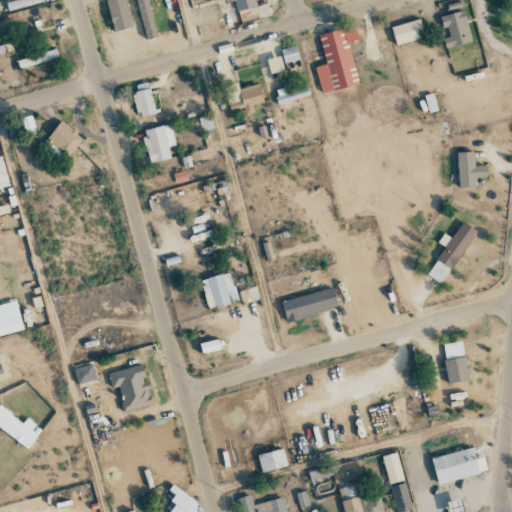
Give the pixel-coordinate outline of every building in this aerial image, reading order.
[(106,0),(112,31),(131,28),(126,0),(106,0)] [(135,0),(146,40),(157,37),(147,0),(135,0)] [(256,7),(254,0),(228,0),(229,2),(234,1),(236,11),(256,7)] [(472,41),(461,2),(447,6),(449,14),(441,16),(447,37),(442,38),(445,48),(472,41)] [(424,37),(419,19),(390,27),(395,46),(424,37)] [(321,93),(358,85),(349,42),(358,40),(355,27),(319,35),(325,65),(315,67),(321,93)] [(281,50),(284,64),(299,60),(295,46),(281,50)] [(57,60),(56,51),(17,59),(18,67),(57,60)] [(135,86),(137,93),(131,94),(137,118),(155,113),(147,82),(135,86)] [(239,89),(237,83),(223,87),(230,111),(243,108),(245,115),(254,113),(252,106),(263,102),(258,84),(239,89)] [(286,93),(284,87),(274,90),(279,105),(309,95),(307,87),(286,93)] [(25,133),(35,131),(31,115),(21,118),(25,133)] [(67,157),(82,139),(61,121),(42,144),(57,157),(61,152),(67,157)] [(141,131),(150,164),(171,159),(168,148),(175,146),(170,124),(141,131)] [(486,178),(485,166),(474,166),(473,152),(457,153),(458,188),(476,187),(476,178),(486,178)] [(0,188),(10,186),(2,156),(0,156),(0,188)] [(442,285),(475,229),(461,221),(451,238),(443,233),(437,242),(444,246),(427,276),(442,285)] [(237,301),(229,272),(200,279),(207,309),(237,301)] [(337,308),(332,287),(280,302),(286,322),(337,308)] [(0,334),(22,330),(16,301),(0,304),(0,334)] [(199,343),(201,353),(219,350),(217,340),(199,343)] [(449,384),(470,379),(460,341),(440,345),(449,384)] [(95,380),(92,364),(73,368),(77,384),(95,380)] [(108,373),(111,388),(117,387),(123,411),(152,404),(147,382),(145,382),(141,365),(108,373)] [(22,422),(0,405),(0,429),(27,448),(37,435),(31,430),(35,424),(26,417),(22,422)] [(482,456),(475,458),(472,447),(431,458),(437,484),(486,471),(482,456)] [(260,472),(286,467),(283,449),(257,454),(260,472)] [(382,455),(387,484),(402,481),(397,452),(382,455)] [(396,511),(401,511),(412,509),(405,483),(389,487),(396,511)] [(193,511),(199,502),(171,485),(168,491),(176,496),(166,511),(193,511)] [(338,488),(343,511),(382,511),(379,496),(358,500),(354,485),(338,488)] [(286,511),(283,497),(253,504),(250,495),(237,498),(240,511),(286,511)]
